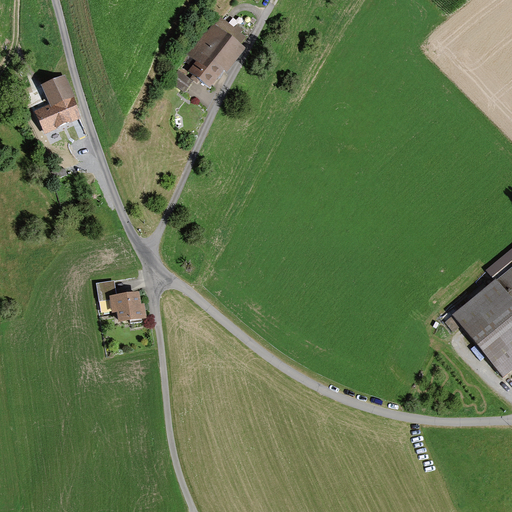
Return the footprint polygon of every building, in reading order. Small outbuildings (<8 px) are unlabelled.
[(191,72),(210,87),(245,42),(217,20),(189,55),(199,63),(191,72)] [(184,91),(189,84),(176,75),(171,82),(184,91)] [(34,114),(44,136),(78,120),(69,100),(58,78),(42,85),(24,93),(34,114)] [(511,270),(456,315),(504,375),(511,368),(511,270)] [(115,314),(117,326),(141,321),(137,295),(116,299),(113,282),(96,285),(101,316),(115,314)]
